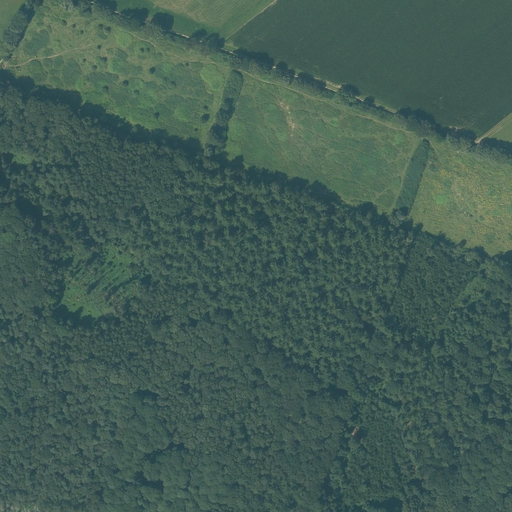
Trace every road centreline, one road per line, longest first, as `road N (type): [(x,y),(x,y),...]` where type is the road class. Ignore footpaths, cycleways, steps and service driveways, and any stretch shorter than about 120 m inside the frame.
road 1 (track): [(176,181),(511,399)]
road 2 (track): [(241,58),(478,144)]
road 3 (track): [(85,0),(241,58)]
road 4 (track): [(391,511),(511,429)]
